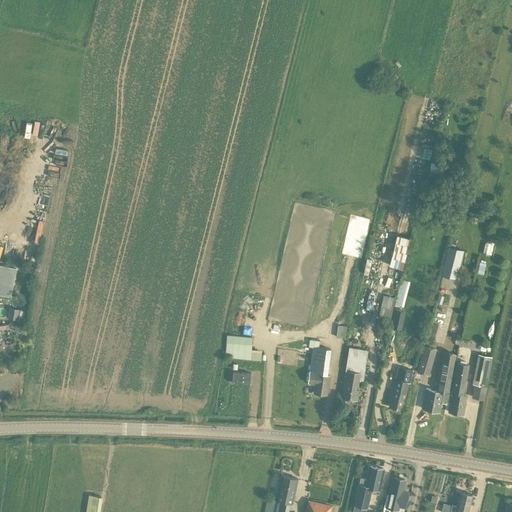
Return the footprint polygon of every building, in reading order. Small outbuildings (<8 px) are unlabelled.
[(341,254),(361,258),(370,219),(350,214),(341,254)] [(398,234),(391,265),(403,268),(411,237),(398,234)] [(442,275),(455,278),(462,250),(449,247),(442,275)] [(362,267),(369,269),(372,254),(366,253),(362,267)] [(328,301),(349,304),(354,264),(334,261),(328,301)] [(0,293),(4,294),(5,288),(11,289),(15,268),(0,264),(0,293)] [(403,304),(409,282),(402,280),(396,303),(403,304)] [(382,294),(378,310),(391,313),(394,296),(382,294)] [(8,318),(18,320),(20,309),(10,307),(8,318)] [(401,329),(405,311),(395,309),(391,327),(401,329)] [(348,317),(339,315),(336,337),(345,338),(348,317)] [(426,335),(433,337),(437,324),(431,322),(426,335)] [(329,376),(327,376),(331,349),(328,348),(330,340),(328,339),(330,329),(312,327),(308,346),(312,347),(309,373),(308,383),(314,383),(313,392),(327,394),(329,376)] [(226,335),(226,340),(225,357),(251,358),(252,336),(226,335)] [(437,349),(424,345),(416,371),(429,375),(437,349)] [(349,347),(345,377),(362,379),(367,349),(349,347)] [(446,402),(448,393),(448,391),(449,391),(456,355),(443,352),(436,390),(426,388),(422,408),(439,412),(440,402),(446,402)] [(486,386),(492,356),(479,353),(473,384),(475,384),(473,396),(484,398),(486,386)] [(466,361),(460,360),(458,362),(456,362),(451,392),(448,411),(463,414),(466,395),(463,394),(469,364),(467,363),(466,361)] [(410,382),(414,368),(403,364),(401,372),(402,373),(401,380),(394,378),(388,406),(399,408),(402,393),(406,394),(409,381),(410,382)] [(232,371),(232,383),(250,384),(250,373),(232,371)] [(345,377),(342,397),(357,399),(360,379),(345,377)] [(365,511),(366,507),(367,507),(370,492),(373,493),(377,494),(378,489),(383,468),(370,466),(367,479),(360,478),(354,505),(352,511),(365,511)] [(281,475),(276,499),(267,497),(263,511),(289,511),(290,502),(293,503),(298,478),(281,475)] [(403,511),(408,492),(402,491),(404,479),(393,477),(390,493),(387,493),(383,511),(403,511)] [(441,511),(442,511),(467,511),(472,495),(460,492),(456,506),(451,505),(451,507),(442,505),(441,511)] [(84,511),(98,511),(100,495),(87,494),(84,511)] [(330,511),(332,505),(308,499),(304,511),(330,511)]
